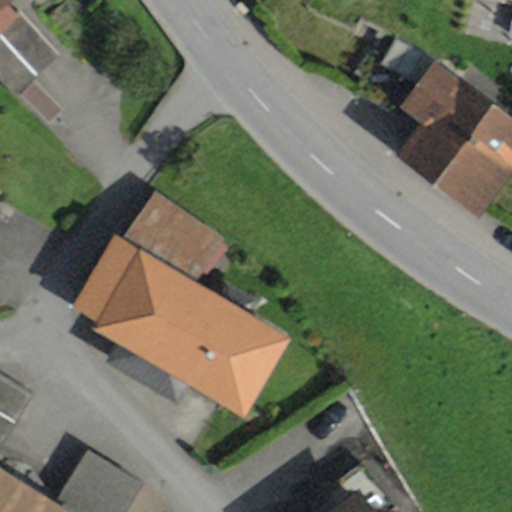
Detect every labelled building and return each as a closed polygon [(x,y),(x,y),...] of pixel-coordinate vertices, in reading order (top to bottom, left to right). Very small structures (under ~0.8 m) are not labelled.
[(0,0),(0,81),(13,97),(62,55),(22,8),(18,11),(15,7),(22,0),(0,0)] [(511,177),(511,123),(435,65),(399,111),(421,127),(397,158),(479,220),(511,177)] [(122,240),(114,236),(70,310),(98,326),(94,333),(116,346),(105,365),(178,408),(189,390),(244,422),(293,340),(197,284),(224,241),(156,193),(122,240)] [(0,451),(34,394),(0,374),(0,451)] [(59,508),(0,473),(0,511),(130,511),(145,487),(90,455),(59,508)] [(374,511),(361,493),(334,511),(374,511)]
